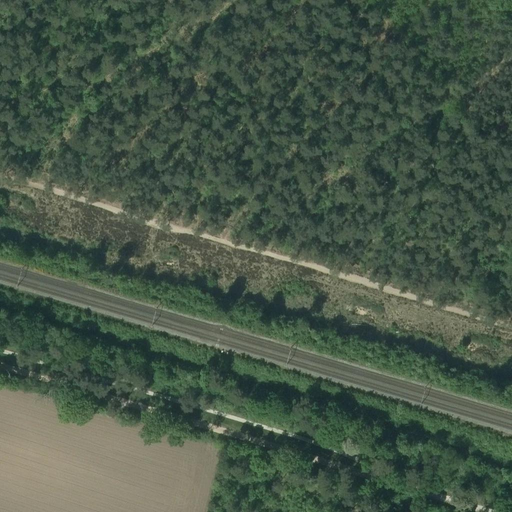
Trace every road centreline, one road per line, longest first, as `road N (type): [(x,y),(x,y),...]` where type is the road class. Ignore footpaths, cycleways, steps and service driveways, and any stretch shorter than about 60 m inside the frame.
road 1 (track): [(511,327),(0,175)]
road 2 (track): [(400,486),(0,366)]
road 3 (track): [(511,59),(465,99),(511,135)]
